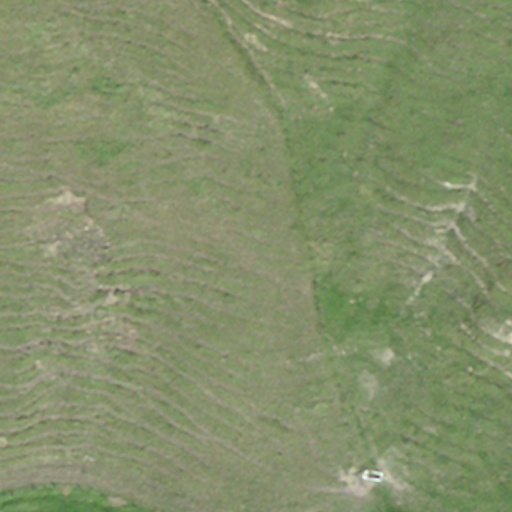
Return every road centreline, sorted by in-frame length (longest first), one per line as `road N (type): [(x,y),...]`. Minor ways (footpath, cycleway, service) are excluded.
road 1 (track): [(0,480),(79,471),(232,511)]
road 2 (track): [(324,511),(376,497),(417,497),(444,511)]
